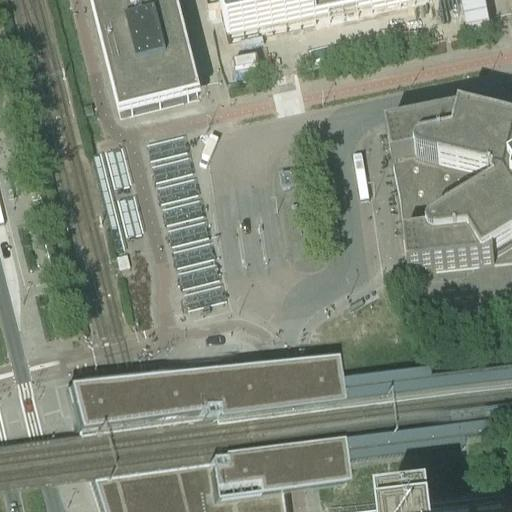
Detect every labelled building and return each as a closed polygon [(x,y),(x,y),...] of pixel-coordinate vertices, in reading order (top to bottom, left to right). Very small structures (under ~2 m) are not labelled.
[(194,76),(174,0),(88,0),(119,122),(201,102),(195,76),(194,76)] [(217,0),(227,46),(431,4),(430,0),(217,0)] [(511,129),(471,119),(386,136),(400,206),(407,277),(511,266),(511,129)] [(310,174),(279,178),(281,192),(312,187),(310,174)] [(131,271),(128,259),(118,262),(121,274),(131,271)] [(265,376),(271,419),(342,409),(340,392),(337,366),(265,376)] [(181,381),(151,385),(183,511),(283,511),(282,501),(277,463),(276,455),(271,419),(265,376),(264,369),(196,379),(181,381)] [(343,379),(344,399),(427,396),(426,375),(343,379)] [(183,511),(151,385),(69,395),(94,484),(102,511),(183,511)] [(276,455),(282,501),(348,491),(342,446),(276,455)]
